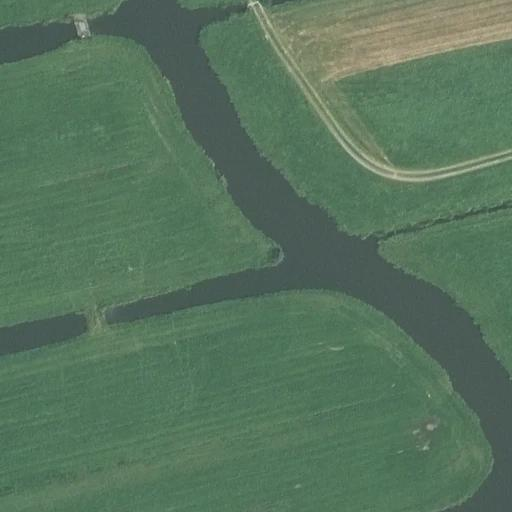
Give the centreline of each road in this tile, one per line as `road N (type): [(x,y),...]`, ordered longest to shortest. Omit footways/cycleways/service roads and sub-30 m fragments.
road 1 (track): [(93,511),(103,337),(94,302),(86,51),(75,0)]
road 2 (track): [(251,0),(350,150),(367,163),(413,176),(511,154)]
